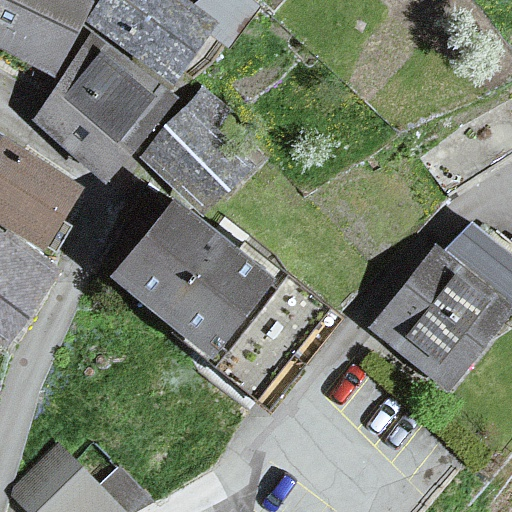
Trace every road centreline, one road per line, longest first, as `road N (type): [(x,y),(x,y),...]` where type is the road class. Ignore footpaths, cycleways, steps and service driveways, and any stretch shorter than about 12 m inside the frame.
road 1 (residential): [(0,475),(21,370),(82,260),(100,206),(76,169),(0,127)]
road 2 (residential): [(511,178),(462,207),(409,257),(318,387),(286,418)]
road 3 (residential): [(168,511),(222,483),(286,418)]
